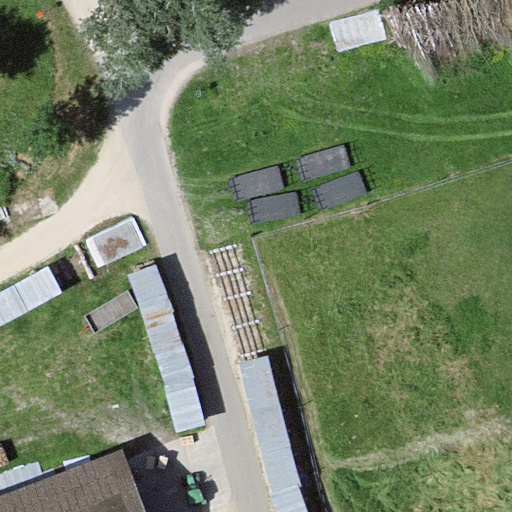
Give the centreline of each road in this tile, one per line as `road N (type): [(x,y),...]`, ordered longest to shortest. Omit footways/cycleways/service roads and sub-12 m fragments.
road 1 (track): [(0,263),(66,229),(138,124)]
road 2 (track): [(138,124),(84,0)]
